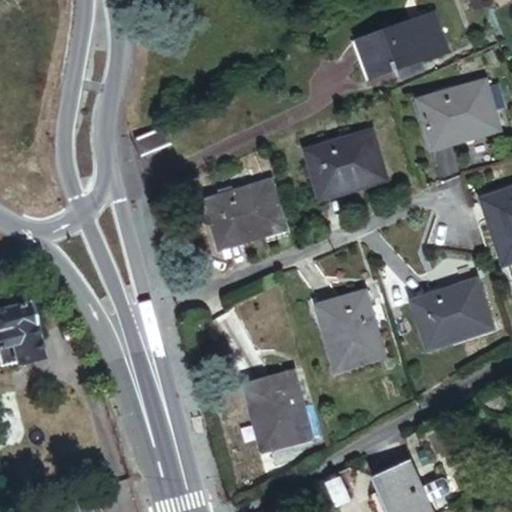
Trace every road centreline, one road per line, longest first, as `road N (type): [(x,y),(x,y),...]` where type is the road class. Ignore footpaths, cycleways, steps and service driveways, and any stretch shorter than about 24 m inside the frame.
road 1 (residential): [(244,511),(511,361)]
road 2 (secondary): [(164,440),(96,202)]
road 3 (trunk): [(32,235),(72,275),(164,440)]
road 4 (secondary): [(96,202),(96,0)]
